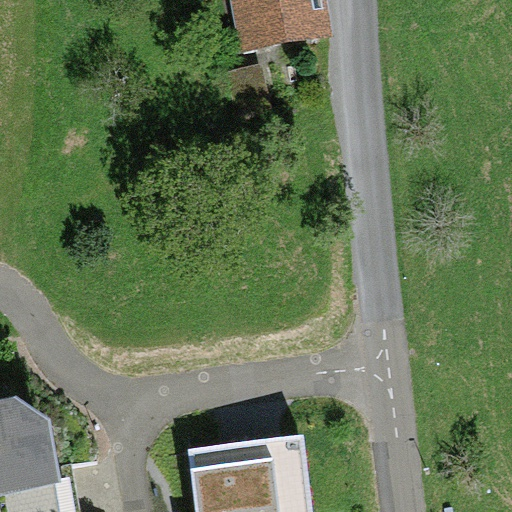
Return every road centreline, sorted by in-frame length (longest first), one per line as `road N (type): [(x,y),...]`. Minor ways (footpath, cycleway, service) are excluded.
road 1 (tertiary): [(355,0),(389,364)]
road 2 (residential): [(389,364),(188,389),(147,415),(128,448),(133,511)]
road 3 (track): [(0,293),(61,366),(100,392),(188,389)]
road 4 (tertiary): [(389,364),(406,511)]
